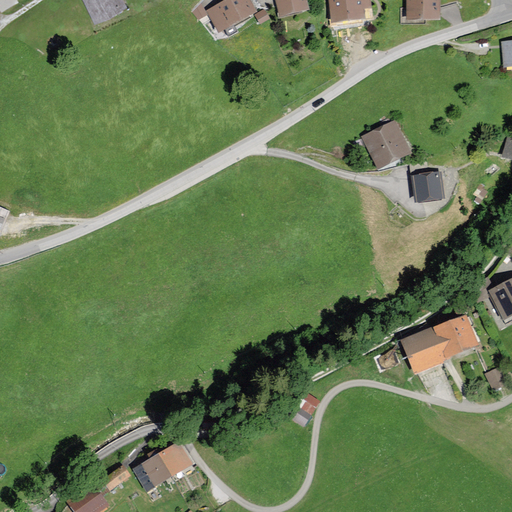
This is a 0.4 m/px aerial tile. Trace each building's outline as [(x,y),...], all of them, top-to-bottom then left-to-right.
[(123,0),(84,0),(94,20),(126,5),(123,0)] [(248,0),(226,0),(214,8),(227,30),(256,13),(248,0)] [(305,0),(273,0),(278,18),(308,12),(305,0)] [(327,0),(330,26),(364,21),(363,11),(371,10),(370,0),(327,0)] [(439,0),(406,0),(406,21),(440,21),(439,0)] [(511,43),(502,44),(503,68),(511,67),(511,43)] [(395,122),(361,138),(377,171),(411,155),(395,122)] [(511,139),(507,138),(501,156),(511,160),(511,139)] [(440,173),(411,178),(415,205),(444,200),(440,173)] [(0,234),(10,211),(0,206),(0,234)] [(511,278),(487,289),(503,323),(511,318),(511,278)] [(480,347),(468,317),(405,343),(416,372),(480,347)] [(500,366),(485,371),(492,389),(506,384),(500,366)] [(309,392),(291,417),(304,426),(322,401),(309,392)] [(184,440),(143,461),(157,487),(198,467),(184,440)] [(102,477),(110,490),(132,476),(125,464),(102,477)] [(97,486),(75,502),(82,511),(98,511),(110,504),(97,486)]
